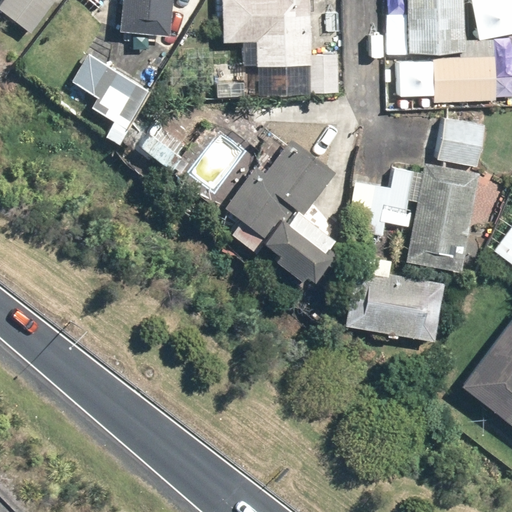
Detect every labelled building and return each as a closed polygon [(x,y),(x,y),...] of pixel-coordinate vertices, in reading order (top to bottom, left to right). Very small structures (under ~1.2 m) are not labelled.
[(51,2),(48,0),(0,0),(0,16),(25,35),(51,2)] [(114,0),(111,32),(160,36),(163,0),(114,0)] [(211,0),(213,44),(247,43),(248,68),(267,67),(303,66),(300,0),(211,0)] [(455,0),(398,0),(400,55),(456,53),(455,0)] [(128,75),(158,55),(148,40),(118,60),(128,75)] [(111,145),(143,91),(128,82),(82,55),(64,86),(87,99),(82,108),(106,123),(97,137),(111,145)] [(488,101),(487,58),(427,59),(428,102),(488,101)] [(476,124),(438,117),(430,158),(468,166),(476,124)] [(257,175),(247,167),(213,210),(253,241),(248,248),(300,288),(324,257),(314,250),(323,239),(293,216),(326,174),(284,140),(257,175)] [(452,273),(470,173),(415,163),(397,263),(452,273)] [(401,227),(410,171),(380,166),(378,180),(348,175),(339,231),(375,237),(378,223),(401,227)] [(511,217),(486,251),(511,270),(511,217)] [(426,344),(436,284),(347,269),(337,329),(426,344)] [(511,306),(449,387),(511,434),(511,306)]
